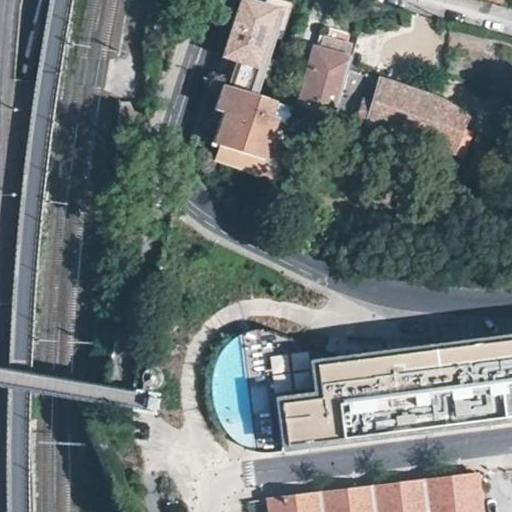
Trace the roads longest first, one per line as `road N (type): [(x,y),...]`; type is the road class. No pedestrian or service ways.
road 1 (residential): [(226,0),(178,137),(180,167),(195,190),(214,208),(376,287),(511,300)]
road 2 (tertiary): [(19,511),(24,203),(59,0)]
road 3 (residential): [(511,438),(220,479),(206,498),(208,511)]
road 4 (tertiary): [(0,117),(38,0)]
